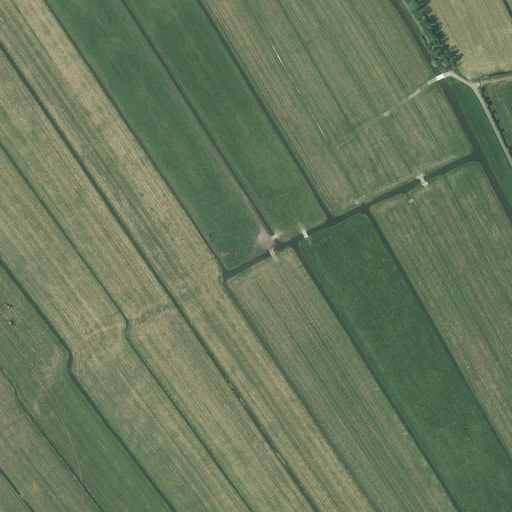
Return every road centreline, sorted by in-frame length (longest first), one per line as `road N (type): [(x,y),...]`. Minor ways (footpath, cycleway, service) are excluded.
road 1 (track): [(425,185),(386,116),(452,74)]
road 2 (track): [(114,511),(36,400)]
